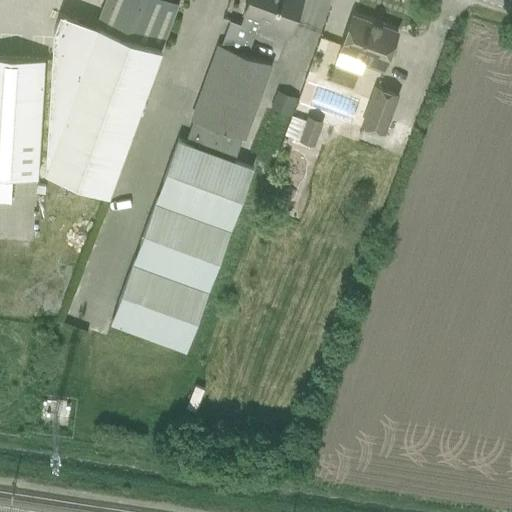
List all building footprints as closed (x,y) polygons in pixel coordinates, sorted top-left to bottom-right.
[(162,49),(180,4),(169,0),(106,0),(96,25),(60,12),(53,31),(45,171),(109,194),(162,49)] [(256,27),(258,28),(289,39),(293,29),(295,24),(302,0),(248,0),(240,23),(231,19),(230,21),(222,44),(247,54),(256,27)] [(382,72),(385,64),(398,31),(353,15),(339,51),(340,51),(365,60),(364,65),(382,72)] [(194,118),(186,142),(233,159),(242,136),(246,137),(273,63),(249,54),(247,54),(222,44),(220,43),(193,118),(194,118)] [(0,200),(10,202),(12,176),(37,178),(43,58),(0,56),(0,200)] [(305,80),(312,82),(315,75),(314,75),(308,73),(305,80)] [(375,85),(370,100),(369,102),(319,82),(309,110),(362,127),(363,125),(386,133),(400,94),(375,85)] [(298,98),(277,90),(270,108),(291,116),(298,98)] [(299,140),(315,145),(323,121),(308,116),(304,127),(299,140)] [(178,139),(155,201),(229,228),(252,166),(233,159),(186,142),(178,139)] [(183,352),(229,228),(155,201),(110,325),(183,352)] [(295,266),(255,277),(271,335),(311,325),(295,266)]
